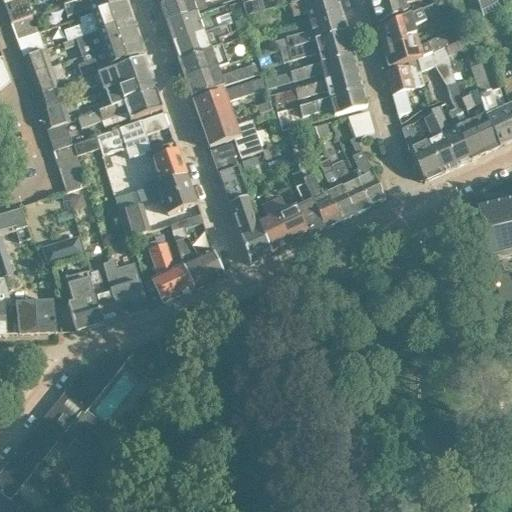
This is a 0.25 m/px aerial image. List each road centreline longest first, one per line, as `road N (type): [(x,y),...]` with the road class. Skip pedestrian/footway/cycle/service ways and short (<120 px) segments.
road 1 (residential): [(139,0),(242,285)]
road 2 (residential): [(414,202),(393,158),(350,0)]
road 3 (residential): [(414,202),(242,285)]
road 4 (residential): [(242,285),(75,350)]
